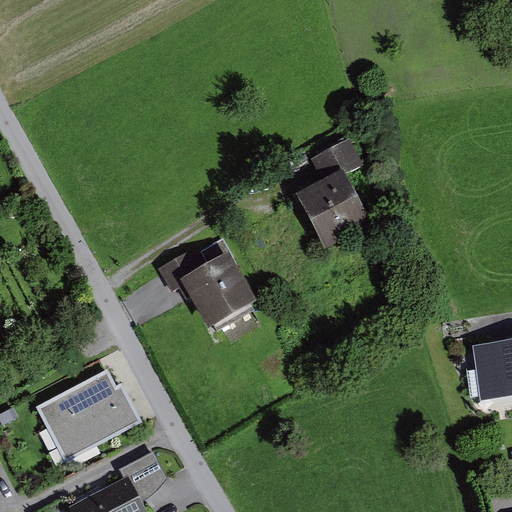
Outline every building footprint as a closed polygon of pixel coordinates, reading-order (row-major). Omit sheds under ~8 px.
[(345,171),(297,197),(327,253),(375,228),(345,171)] [(176,295),(187,289),(211,332),(259,306),(231,256),(202,272),(191,254),(162,271),(176,295)] [(511,340),(477,346),(486,402),(511,398),(511,340)] [(111,372),(39,410),(69,465),(147,424),(125,384),(119,387),(111,372)] [(157,463),(71,511),(70,511),(148,511),(143,502),(170,486),(157,463)]
